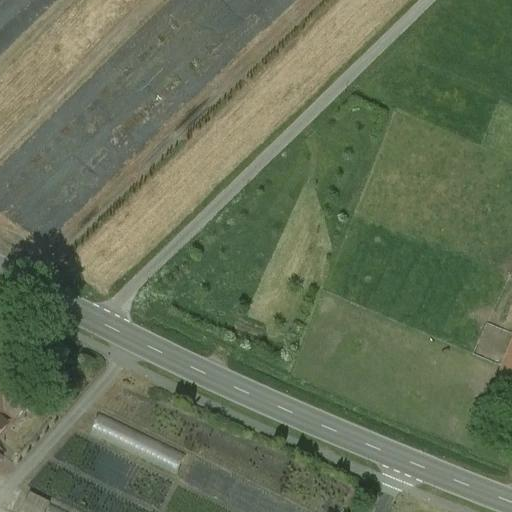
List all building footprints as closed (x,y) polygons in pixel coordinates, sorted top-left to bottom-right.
[(55,142),(0,193),(0,204),(28,234),(69,196),(62,188),(30,218),(19,206),(58,170),(51,163),(64,151),(55,142)] [(511,347),(498,382),(511,387),(511,347)] [(35,398),(0,370),(0,414),(5,418),(14,425),(23,413),(28,416),(39,403),(34,399),(35,398)] [(184,455),(101,416),(92,434),(176,473),(184,455)] [(50,506),(30,496),(22,511),(47,511),(49,508),(50,506)]
